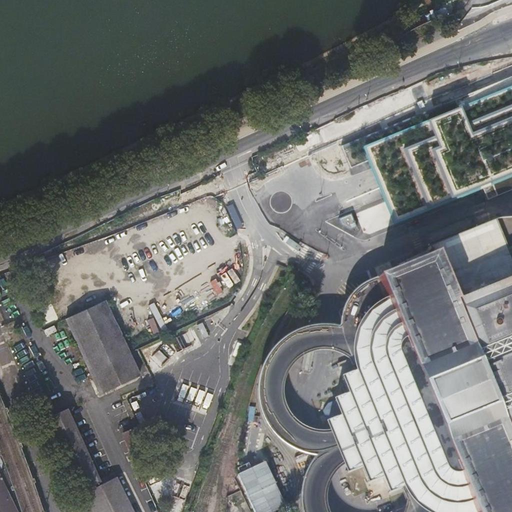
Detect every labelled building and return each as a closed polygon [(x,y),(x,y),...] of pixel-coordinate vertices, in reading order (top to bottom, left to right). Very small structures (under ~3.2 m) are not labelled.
[(511,77),(339,148),(348,169),(364,162),(390,224),(511,174),(511,77)] [(332,174),(319,182),(327,196),(340,188),(332,174)] [(315,214),(327,210),(325,204),(313,209),(315,214)] [(326,421),(329,431),(342,462),(346,472),(360,466),(366,482),(381,477),(387,493),(401,487),(411,511),(511,511),(511,219),(495,222),(405,258),(408,266),(364,284),(355,290),(349,297),(346,302),(342,309),(340,313),(338,322),(338,329),(338,331),(339,335),(341,339),(355,370),(340,378),(347,393),(333,400),(339,415),(326,421)] [(29,283),(24,285),(28,294),(33,292),(29,283)] [(65,317),(98,393),(124,381),(107,345),(122,338),(104,299),(65,317)] [(256,380),(256,388),(255,400),(256,406),(258,412),(262,421),(266,428),(271,435),(278,441),(285,447),(296,452),(302,455),(310,456),(305,463),(301,474),(299,483),(298,493),(298,502),(299,511),(411,511),(401,487),(402,493),(403,498),(402,503),(401,509),(399,511),(325,511),(324,508),(322,500),(322,492),(324,483),(328,475),(335,467),(342,462),(329,431),(323,432),(317,432),(311,431),(299,427),(294,423),(290,418),(286,413),(283,406),(281,401),(281,395),(280,389),(282,381),(285,373),(290,366),(297,360),(303,356),(308,354),(314,352),(320,352),(326,352),(333,354),(340,357),(347,362),(355,370),(341,339),(339,335),(338,331),(338,329),(333,327),(317,327),(305,329),(300,330),(295,332),(288,336),(282,339),(276,344),(269,350),(268,352),(266,355),(261,364),(258,373),(256,380)] [(127,347),(140,341),(136,330),(122,336),(127,347)] [(138,374),(122,338),(107,345),(124,381),(138,374)] [(207,411),(212,394),(181,384),(176,400),(207,411)] [(68,409),(48,418),(81,488),(101,478),(68,409)] [(135,427),(120,434),(141,479),(156,471),(135,427)] [(21,511),(8,474),(0,450),(0,511),(21,511)] [(285,511),(264,462),(235,475),(251,511),(285,511)] [(132,511),(116,477),(84,492),(92,511),(132,511)]
